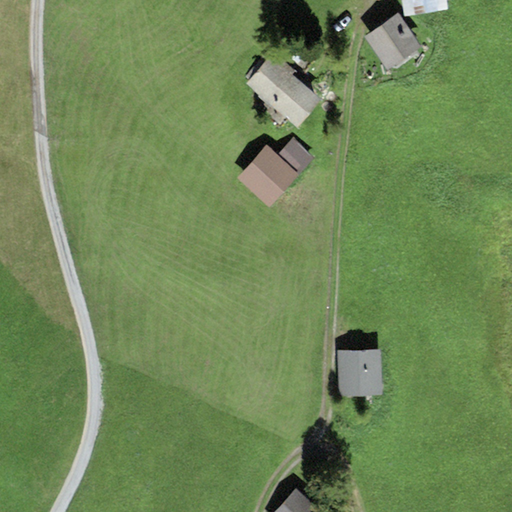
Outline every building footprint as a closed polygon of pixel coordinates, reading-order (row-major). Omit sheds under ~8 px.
[(448,8),(446,0),(401,0),(404,15),(448,8)] [(387,69),(421,46),(397,12),(364,36),(387,69)] [(270,54),(245,82),(297,127),(321,99),(292,73),(299,65),(277,46),(270,54)] [(272,150),(294,170),(313,150),(291,130),(272,150)] [(272,150),(265,144),(235,177),(269,207),(299,174),(294,170),(272,150)] [(382,395),(380,348),(337,350),(339,397),(382,395)] [(322,511),(295,487),(272,511),(322,511)]
